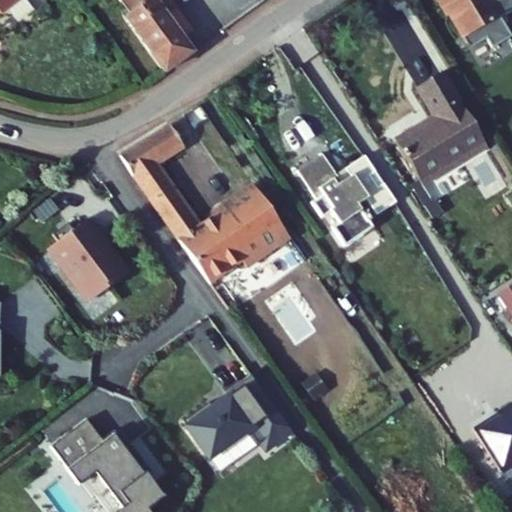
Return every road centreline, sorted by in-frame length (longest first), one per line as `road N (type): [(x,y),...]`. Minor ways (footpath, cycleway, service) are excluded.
road 1 (residential): [(89,136),(201,300),(114,366)]
road 2 (residential): [(304,0),(174,94),(89,136)]
